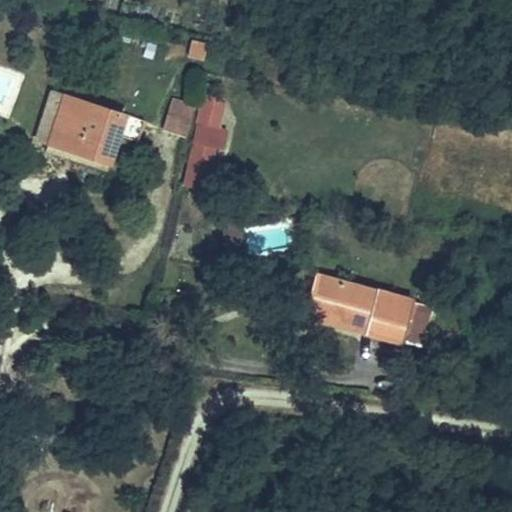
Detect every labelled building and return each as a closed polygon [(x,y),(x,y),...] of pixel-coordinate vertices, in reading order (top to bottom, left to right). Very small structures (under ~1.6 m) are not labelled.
[(204,62),(206,42),(189,41),(187,60),(204,62)] [(34,137),(48,87),(35,83),(20,133),(34,137)] [(112,107),(48,87),(34,137),(97,156),(112,107)] [(170,124),(177,97),(156,92),(149,119),(170,124)] [(211,138),(214,123),(178,115),(165,174),(188,178),(197,135),(211,138)] [(235,219),(215,226),(228,257),(247,249),(235,219)] [(321,259),(309,256),(297,297),(309,300),(321,259)] [(391,324),(403,283),(321,259),(309,300),(391,324)] [(412,330),(424,290),(403,283),(391,324),(412,330)]
